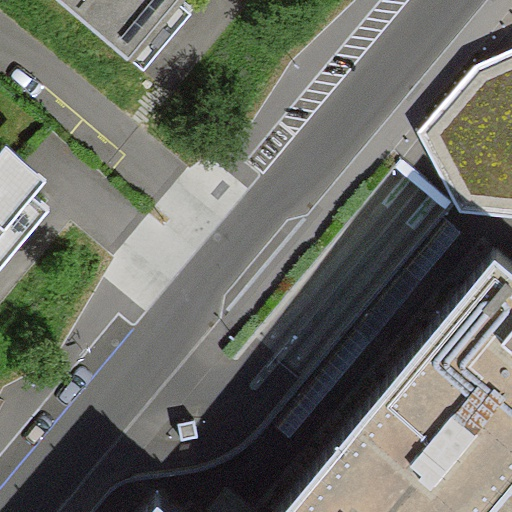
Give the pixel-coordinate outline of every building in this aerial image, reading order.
[(70,0),(130,49),(171,0),(70,0)] [(511,49),(475,65),(418,135),(457,211),(511,216),(511,49)] [(0,160),(0,224),(32,187),(0,160)] [(461,232),(444,218),(275,421),(292,436),(461,232)] [(481,511),(511,476),(511,243),(507,240),(279,511),(481,511)] [(196,422),(180,425),(184,439),(200,435),(196,422)] [(200,511),(158,478),(130,511),(200,511)]
